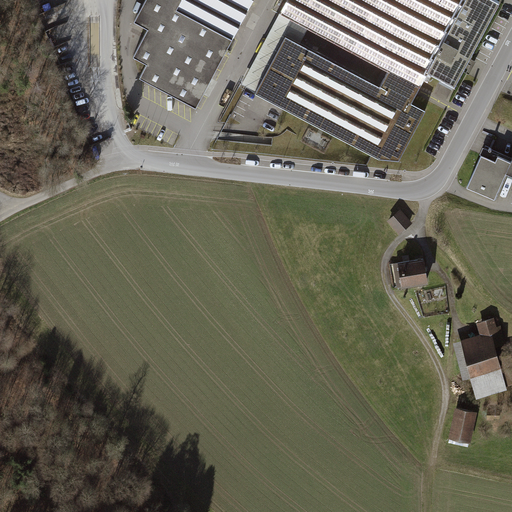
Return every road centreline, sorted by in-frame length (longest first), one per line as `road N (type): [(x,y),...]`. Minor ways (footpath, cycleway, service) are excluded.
road 1 (residential): [(126,160),(428,183),(451,159),(511,44)]
road 2 (track): [(427,511),(443,376),(394,299),(385,264),(421,217),(428,183)]
road 3 (track): [(0,216),(126,160)]
road 4 (track): [(415,226),(449,283),(460,338)]
